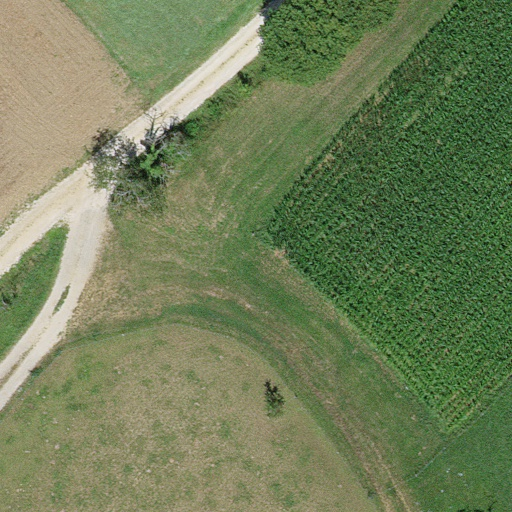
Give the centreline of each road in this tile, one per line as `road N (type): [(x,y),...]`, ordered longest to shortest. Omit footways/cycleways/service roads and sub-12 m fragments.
road 1 (track): [(0,268),(289,0)]
road 2 (track): [(80,191),(77,243),(37,337),(0,382)]
